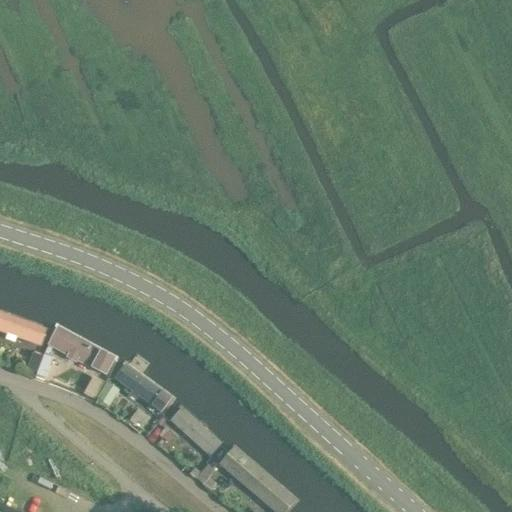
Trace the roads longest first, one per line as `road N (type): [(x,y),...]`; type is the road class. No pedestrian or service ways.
road 1 (tertiary): [(0,232),(140,283),(200,323),(413,511)]
road 2 (residential): [(224,511),(104,417),(5,376)]
road 3 (residential): [(5,376),(167,511)]
